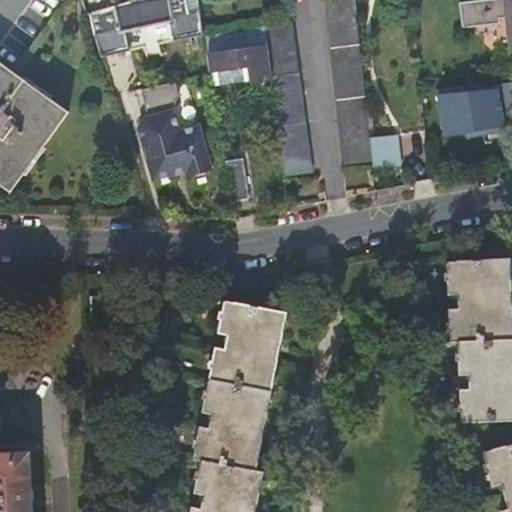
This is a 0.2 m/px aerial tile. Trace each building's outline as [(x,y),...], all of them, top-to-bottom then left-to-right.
[(192,0),(154,0),(104,12),(104,13),(91,17),(101,58),(129,51),(125,33),(169,22),(173,41),(201,34),(192,0)] [(370,141),(353,0),(327,0),(345,168),(372,165),(370,141)] [(511,0),(491,0),(458,4),(462,30),(502,25),(500,19),(510,18),(511,33),(511,0)] [(271,80),(285,179),(313,176),(291,24),(264,27),(264,29),(271,80)] [(264,29),(203,36),(209,71),(248,66),(251,83),(271,80),(264,29)] [(0,63),(0,184),(9,191),(23,172),(68,110),(0,63)] [(468,114),(469,126),(511,120),(511,80),(467,87),(466,81),(439,85),(443,117),(468,114)] [(174,83),(140,91),(148,119),(144,120),(138,130),(153,183),(186,174),(188,179),(189,178),(195,182),(207,178),(210,172),(212,172),(210,167),(199,127),(179,133),(172,109),(179,98),(174,83)] [(398,138),(370,141),(372,165),(373,173),(401,170),(398,138)] [(242,159),(224,161),(230,193),(231,203),(249,201),(242,159)] [(511,289),(511,258),(458,260),(459,281),(448,281),(449,295),(459,295),(460,308),(449,309),(450,322),(460,322),(462,343),(469,342),(470,360),(459,361),(460,375),(470,374),(470,388),(461,389),(462,403),(472,403),(473,423),(511,420),(511,386),(493,387),(493,374),(511,372),(511,305),(482,308),(482,293),(511,291),(511,289)] [(459,281),(458,260),(448,261),(448,281),(459,281)] [(110,297),(92,298),(93,319),(111,318),(110,297)] [(231,321),(235,301),(225,299),(221,319),(231,321)] [(288,312),(235,301),(231,321),(221,319),(219,333),(229,335),(226,348),(217,346),(203,412),(213,413),(211,427),(201,425),(198,439),(208,442),(205,460),(212,461),(208,480),(198,479),(195,492),(205,494),(202,507),(193,506),(191,511),(225,511),(228,498),(258,503),(264,470),(257,470),(263,437),(234,431),(237,418),(266,423),(279,358),(249,352),(252,339),(282,345),(288,312)] [(459,343),(462,343),(460,322),(450,322),(451,343),(459,343)] [(459,343),(459,361),(470,360),(469,342),(462,343),(459,343)] [(463,423),(473,423),(472,403),(462,403),(463,423)] [(202,459),(205,460),(208,442),(198,439),(194,458),(202,459)] [(511,511),(511,442),(492,448),(498,467),(488,470),(493,486),(502,483),(508,508),(499,510),(499,511),(511,511)] [(498,467),(492,448),(483,451),(488,470),(498,467)] [(30,511),(28,455),(0,455),(0,511),(30,511)] [(202,459),(198,479),(208,480),(212,461),(205,460),(202,459)]
